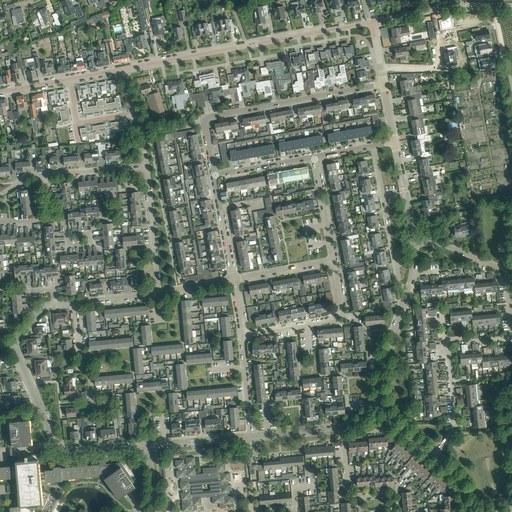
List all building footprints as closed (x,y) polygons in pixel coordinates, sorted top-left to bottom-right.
[(62,3),(59,4),(61,10),(64,8),(67,16),(76,12),(79,18),(83,16),(80,7),(79,6),(74,8),(70,1),(71,1),(70,0),(64,0),(61,1),(62,3)] [(87,0),(90,6),(96,3),(99,9),(100,9),(107,6),(105,3),(104,0),(100,0),(100,1),(98,2),(97,0),(87,0)] [(141,0),(138,0),(141,10),(139,11),(139,12),(138,13),(143,31),(147,30),(147,29),(148,29),(144,9),(143,5),(141,0)] [(147,0),(141,0),(143,5),(144,9),(149,7),(148,1),(147,0)] [(315,0),(310,1),(311,9),(312,14),(320,12),(319,8),(320,8),(320,7),(323,6),(321,0),(315,0)] [(329,0),(330,4),(331,4),(332,10),(336,9),(336,10),(339,10),(339,9),(340,8),(339,3),(343,3),(342,0),(329,0)] [(299,2),(291,3),(292,6),(293,12),(294,17),(301,16),(300,13),(302,13),(302,14),(305,13),(305,12),(304,7),(304,5),(299,6),(299,5),(299,2)] [(262,6),(252,8),(254,18),(255,18),(256,24),(259,24),(260,25),(262,24),(263,23),(265,23),(263,13),(268,12),(266,6),(262,7),(262,6)] [(284,6),(274,8),(276,21),(286,19),(284,12),(285,12),(284,6)] [(15,10),(11,10),(13,16),(15,16),(17,24),(20,24),(25,22),(22,8),(17,9),(15,10)] [(38,12),(37,14),(38,17),(39,18),(42,17),(43,21),(40,22),(42,27),(53,23),(55,28),(56,28),(57,30),(60,29),(59,26),(61,26),(57,18),(54,19),(55,22),(53,23),(48,13),(46,8),(41,10),(40,10),(40,11),(39,11),(39,12),(38,12)] [(185,10),(178,11),(180,21),(187,20),(187,19),(186,10),(185,10)] [(97,15),(94,17),(94,21),(95,23),(103,21),(103,19),(101,14),(97,15)] [(470,15),(472,25),(484,23),(484,20),(484,15),(477,17),(476,14),(470,15)] [(93,17),(86,21),(87,25),(91,23),(91,24),(92,28),(96,27),(95,25),(95,23),(94,21),(94,17),(93,17)] [(439,22),(440,29),(450,27),(453,27),(453,23),(452,20),(448,20),(448,18),(443,19),(444,21),(439,22)] [(224,20),(222,20),(224,29),(224,30),(231,29),(231,32),(234,32),(232,19),(229,20),(229,19),(224,20)] [(161,20),(152,22),(154,31),(155,36),(157,35),(158,35),(165,33),(164,33),(163,29),(161,20)] [(213,21),(211,21),(213,28),(214,27),(216,35),(219,35),(218,32),(224,30),(224,29),(222,20),(216,21),(216,22),(213,23),(213,21)] [(207,23),(201,24),(202,28),(203,34),(209,33),(210,37),(213,36),(211,28),(213,28),(211,21),(210,21),(211,24),(208,24),(207,23)] [(195,27),(192,27),(193,35),(194,40),(197,39),(197,36),(203,34),(202,28),(201,24),(195,25),(195,27)] [(181,27),(173,29),(174,35),(175,40),(183,38),(181,31),(182,31),(182,29),(181,27)] [(392,44),(397,43),(401,42),(400,37),(402,37),(402,36),(409,34),(408,27),(400,28),(392,29),(392,34),(390,34),(392,44)] [(480,28),(472,29),(472,33),(475,32),(476,41),(489,38),(488,30),(480,31),(480,28)] [(132,39),(128,39),(130,52),(134,51),(133,47),(134,46),(133,45),(137,44),(139,49),(148,47),(145,35),(136,37),(136,38),(132,39)] [(347,43),(341,44),(342,48),(341,48),(342,53),(342,54),(345,54),(346,57),(355,55),(353,46),(348,47),(347,43)] [(486,43),(474,46),(475,51),(476,50),(480,50),(481,54),(481,57),(488,55),(487,53),(490,52),(491,52),(490,44),(486,45),(486,43)] [(335,45),(329,46),(330,51),(329,51),(330,55),(333,55),(334,59),(343,57),(342,54),(342,53),(341,48),(336,49),(335,45)] [(448,53),(445,54),(446,60),(459,57),(456,46),(447,48),(448,53)] [(317,53),(318,59),(321,58),(322,61),(328,60),(327,58),(330,57),(329,51),(324,52),(323,47),(317,48),(318,53),(317,53)] [(408,47),(395,49),(396,57),(399,57),(400,61),(407,61),(406,56),(407,55),(406,52),(409,52),(408,47)] [(103,48),(100,49),(100,51),(101,53),(103,66),(110,65),(109,60),(108,58),(107,54),(105,55),(103,48)] [(311,49),(305,50),(306,55),(305,55),(306,64),(319,62),(318,59),(317,53),(312,54),(311,49)] [(100,51),(95,52),(96,60),(97,62),(97,67),(103,66),(101,53),(100,51)] [(113,52),(112,53),(113,57),(113,59),(114,64),(120,63),(121,63),(119,56),(119,54),(119,51),(117,52),(113,52)] [(121,51),(119,51),(119,54),(119,56),(121,63),(130,61),(129,56),(128,54),(128,52),(127,52),(121,53),(121,51)] [(37,52),(33,54),(34,58),(33,58),(35,62),(35,65),(36,68),(41,67),(38,57),(37,52)] [(71,52),(68,53),(68,57),(69,57),(70,63),(71,66),(72,71),(78,70),(77,63),(74,64),(74,63),(73,59),(72,60),(71,52)] [(289,58),(290,63),(290,64),(294,63),(294,66),(301,65),(305,64),(305,60),(304,55),(297,57),(296,52),(290,53),(290,58),(289,58)] [(65,54),(62,55),(65,73),(71,71),(69,59),(66,60),(65,54)] [(62,55),(56,56),(59,74),(65,73),(62,55)] [(94,55),(87,57),(88,61),(89,64),(90,69),(97,67),(95,60),(94,55)] [(364,60),(363,55),(354,57),(355,60),(356,66),(360,65),(360,68),(365,67),(369,66),(368,59),(364,60)] [(446,63),(445,63),(446,66),(451,65),(451,67),(450,67),(451,69),(457,67),(456,58),(459,58),(459,57),(446,60),(446,63)] [(487,58),(478,60),(479,66),(483,65),(484,69),(488,68),(495,67),(494,59),(490,60),(487,60),(487,58)] [(46,60),(41,61),(41,63),(43,74),(50,72),(50,71),(54,71),(53,62),(49,63),(49,62),(46,62),(46,60)] [(261,68),(261,73),(262,75),(268,73),(267,69),(274,68),(276,76),(283,75),(281,61),(279,61),(279,62),(277,62),(270,63),(266,63),(267,67),(261,68)] [(17,63),(11,64),(14,77),(14,82),(20,81),(19,76),(17,63)] [(347,82),(344,64),(339,65),(341,73),(339,74),(338,74),(338,75),(338,76),(335,77),(337,84),(336,84),(337,85),(338,85),(339,85),(343,84),(342,82),(344,81),(344,82),(347,82)] [(30,71),(27,72),(28,77),(29,76),(30,79),(36,78),(34,70),(33,66),(30,67),(30,71)] [(335,77),(334,66),(328,67),(330,75),(328,76),(327,76),(327,77),(327,78),(325,79),(326,86),(326,87),(327,87),(328,87),(332,86),(331,84),(333,83),(333,84),(336,84),(337,84),(335,77)] [(366,72),(365,67),(360,68),(356,69),(359,81),(367,79),(372,78),(371,72),(366,72)] [(228,75),(228,80),(229,82),(235,81),(234,76),(241,75),(243,83),(250,82),(248,71),(247,71),(247,70),(248,69),(247,68),(237,70),(233,70),(234,74),(228,75)] [(325,79),(323,68),(318,69),(319,77),(317,78),(316,78),(316,79),(316,80),(314,81),(315,88),(315,89),(317,89),(318,89),(321,88),(321,86),(322,85),(323,86),(326,86),(325,79)] [(314,81),(312,70),(307,71),(308,79),(307,80),(306,80),(305,81),(306,82),(303,83),(304,90),(305,91),(306,91),(307,91),(310,90),(310,88),(312,87),(312,88),(315,88),(314,81)] [(303,83),(301,72),(296,73),(298,81),(296,82),(295,82),(295,83),(295,84),(292,85),(293,88),(294,93),(295,93),(296,93),(300,92),(299,90),(301,89),(301,90),(304,90),(303,83)] [(416,82),(414,73),(401,74),(403,81),(400,82),(401,89),(413,87),(412,82),(416,82)] [(195,88),(202,86),(201,84),(208,83),(209,88),(216,87),(214,74),(199,76),(200,80),(194,81),(195,88)] [(290,81),(288,74),(283,75),(276,76),(272,77),(272,80),(273,83),(276,83),(277,90),(284,89),(283,83),(290,81)] [(109,85),(106,85),(107,90),(106,90),(107,96),(110,96),(110,94),(112,93),(111,90),(116,89),(114,80),(108,81),(109,85)] [(168,85),(165,86),(166,93),(171,92),(171,90),(172,89),(172,90),(174,91),(175,92),(176,92),(177,95),(185,94),(182,80),(168,83),(168,85)] [(272,80),(256,83),(256,87),(257,89),(260,88),(264,87),(265,96),(272,94),(270,87),(274,86),(273,83),(272,80)] [(256,83),(255,81),(250,82),(243,83),(238,84),(239,87),(240,92),(243,91),(244,97),(251,96),(249,88),(252,87),(253,87),(255,87),(256,87),(256,83)] [(99,87),(97,87),(97,92),(98,98),(101,97),(101,95),(103,95),(102,91),(106,90),(107,90),(106,85),(105,82),(99,83),(99,87)] [(90,88),(87,89),(88,94),(89,100),(92,99),(91,97),(94,97),(93,93),(97,92),(97,87),(96,83),(89,85),(90,88)] [(81,90),(78,91),(80,101),(83,101),(82,99),(84,99),(84,95),(88,94),(87,89),(87,85),(80,86),(81,90)] [(149,85),(140,88),(142,94),(144,93),(145,97),(146,96),(152,115),(164,111),(158,92),(152,94),(151,91),(149,85)] [(222,86),(224,96),(227,95),(231,94),(232,103),(239,102),(238,96),(241,95),(240,92),(239,87),(228,89),(227,85),(222,86)] [(223,92),(222,86),(216,87),(209,88),(205,89),(206,93),(206,96),(207,96),(207,97),(210,97),(211,102),(217,101),(216,93),(219,92),(219,93),(222,92),(222,93),(223,92)] [(410,98),(421,95),(420,92),(418,92),(414,91),(413,87),(401,89),(403,96),(409,95),(410,98)] [(64,89),(57,91),(58,94),(59,94),(60,99),(64,98),(64,102),(66,102),(67,104),(70,103),(68,92),(65,93),(64,89)] [(55,91),(48,92),(50,101),(54,100),(55,104),(57,103),(58,105),(61,105),(60,99),(59,94),(58,94),(55,95),(55,91)] [(189,96),(189,93),(185,94),(177,95),(171,96),(173,104),(176,104),(177,109),(184,108),(182,100),(186,99),(186,100),(189,99),(189,100),(190,100),(189,96)] [(206,93),(189,96),(190,100),(190,102),(194,101),(194,100),(197,100),(199,108),(205,107),(204,101),(207,101),(207,97),(207,96),(206,96),(206,93)] [(33,104),(30,104),(30,106),(32,119),(32,122),(34,132),(38,132),(36,122),(37,122),(36,117),(37,117),(35,108),(41,107),(40,103),(40,100),(38,100),(37,94),(32,95),(31,95),(33,104)] [(115,102),(111,103),(112,112),(118,110),(118,107),(121,106),(119,95),(116,96),(116,98),(114,98),(115,102)] [(374,95),(367,96),(368,103),(375,102),(375,105),(380,105),(378,98),(375,99),(374,95)] [(21,96),(16,97),(17,102),(18,108),(19,109),(19,110),(24,109),(25,108),(25,107),(27,106),(27,102),(25,102),(23,96),(22,96),(21,96)] [(369,107),(368,103),(367,96),(360,97),(361,105),(365,104),(366,107),(369,107)] [(419,99),(421,98),(421,96),(410,98),(410,100),(407,101),(409,108),(421,106),(419,99)] [(361,105),(360,97),(352,99),(354,106),(361,105)] [(103,98),(100,99),(102,110),(105,109),(106,113),(112,112),(111,103),(106,104),(106,100),(104,100),(103,98)] [(7,104),(6,99),(1,100),(4,115),(4,117),(7,117),(7,116),(9,116),(10,120),(14,119),(12,111),(7,112),(6,107),(8,106),(7,104)] [(97,106),(92,106),(94,115),(100,114),(99,110),(102,110),(100,99),(97,99),(98,101),(96,102),(97,106)] [(347,100),(339,101),(341,111),(348,110),(349,115),(348,115),(349,118),(352,118),(351,108),(348,109),(348,107),(347,100)] [(341,111),(339,101),(332,102),(334,110),(334,112),(341,111)] [(85,102),(82,102),(84,113),(87,113),(88,116),(94,115),(92,106),(88,107),(87,103),(85,104),(85,102)] [(334,110),(332,102),(325,104),(326,111),(330,111),(330,112),(334,111),(333,110),(334,110)] [(319,105),(312,106),(313,114),(314,116),(321,115),(323,124),(326,124),(324,113),(321,114),(319,105)] [(64,106),(53,108),(54,111),(56,110),(56,112),(60,112),(61,116),(69,114),(68,108),(64,109),(64,106)] [(312,106),(305,107),(306,115),(313,114),(312,106)] [(413,115),(414,118),(425,116),(424,112),(422,113),(421,106),(409,108),(410,115),(413,115)] [(306,115),(305,107),(297,109),(299,116),(299,118),(297,118),(299,128),(301,127),(301,125),(302,124),(301,120),(302,119),(302,118),(303,118),(303,116),(306,115)] [(292,110),(285,111),(286,119),(290,118),(290,121),(294,122),(295,128),(298,128),(296,118),(293,119),(293,117),(292,110)] [(12,111),(14,119),(20,118),(18,111),(12,112),(12,111)] [(277,113),(279,120),(286,119),(285,111),(277,113)] [(279,120),(277,113),(270,114),(272,123),(269,124),(271,134),(274,134),(272,126),(272,125),(279,124),(279,120)] [(69,114),(61,116),(61,120),(58,121),(58,123),(56,124),(57,127),(67,125),(67,121),(70,121),(69,114)] [(265,115),(257,116),(259,124),(266,122),(265,115)] [(259,124),(257,116),(250,118),(251,125),(255,125),(256,128),(259,127),(259,124)] [(425,118),(425,116),(414,118),(414,120),(411,121),(412,128),(424,126),(423,118),(425,118)] [(251,125),(250,118),(243,119),(244,127),(251,125)] [(237,120),(229,122),(232,133),(239,131),(240,137),(239,137),(239,139),(243,138),(242,136),(241,129),(238,129),(237,120)] [(123,121),(117,122),(118,130),(123,130),(123,133),(125,133),(126,135),(129,134),(127,124),(124,124),(123,121)] [(111,127),(108,127),(110,138),(113,137),(113,135),(115,135),(114,131),(118,130),(117,122),(111,123),(111,127)] [(229,122),(222,123),(224,133),(231,132),(229,122)] [(224,133),(222,123),(215,124),(217,135),(224,133)] [(104,124),(98,125),(100,134),(104,133),(105,137),(107,136),(107,138),(110,138),(108,127),(105,128),(104,124)] [(93,130),(90,131),(92,141),(95,141),(94,139),(96,138),(96,135),(100,134),(98,125),(92,126),(93,130)] [(424,126),(412,128),(414,135),(417,135),(417,137),(428,135),(427,131),(425,132),(424,126)] [(86,127),(80,129),(81,137),(86,136),(87,140),(89,140),(89,142),(92,141),(90,131),(87,131),(86,127)] [(431,140),(430,135),(417,137),(418,140),(411,141),(412,149),(424,147),(424,146),(424,145),(424,143),(423,142),(431,140)] [(158,149),(168,147),(167,140),(165,140),(162,141),(156,142),(158,149)] [(187,146),(187,149),(199,147),(198,141),(190,142),(190,145),(187,146)] [(112,151),(113,160),(121,159),(120,149),(123,149),(122,143),(119,143),(119,148),(116,148),(116,151),(112,151)] [(102,151),(101,144),(98,145),(98,150),(95,150),(95,153),(92,153),(92,162),(97,162),(97,161),(100,161),(99,151),(102,151)] [(105,144),(101,144),(102,151),(105,151),(106,161),(108,160),(108,161),(113,160),(112,151),(109,151),(108,149),(105,149),(105,144)] [(81,145),(81,148),(81,155),(84,154),(85,163),(87,162),(87,163),(92,162),(92,153),(88,154),(87,150),(84,151),(84,147),(83,145),(81,145)] [(170,148),(169,146),(158,149),(159,155),(166,154),(169,153),(168,150),(170,148)] [(424,147),(412,149),(414,156),(421,155),(421,157),(432,155),(431,151),(425,152),(424,147)] [(81,155),(81,148),(77,148),(77,153),(74,153),(74,156),(71,156),(72,166),(77,165),(79,165),(78,155),(81,155)] [(63,149),(60,150),(60,157),(64,156),(64,166),(67,166),(72,166),(71,156),(67,157),(67,154),(63,154),(63,149)] [(60,157),(60,150),(56,150),(56,153),(53,153),(53,156),(50,157),(50,166),(55,165),(58,165),(57,157),(60,157)] [(46,159),(46,152),(42,152),(42,155),(39,155),(39,160),(36,160),(37,170),(44,169),(43,160),(46,159)] [(171,156),(170,153),(166,154),(159,155),(160,161),(167,160),(171,159),(170,156),(171,156)] [(33,160),(32,154),(29,154),(29,158),(26,159),(26,161),(23,162),(23,171),(28,171),(28,170),(31,170),(30,160),(33,160)] [(432,158),(432,155),(421,157),(422,160),(419,161),(420,168),(428,166),(427,159),(432,158)] [(12,165),(12,158),(8,158),(8,164),(5,164),(6,166),(2,167),(3,176),(8,176),(8,175),(10,175),(9,165),(12,165)] [(15,158),(12,158),(12,165),(16,165),(16,172),(19,171),(19,172),(23,171),(23,162),(19,162),(19,159),(15,160),(15,158)] [(354,160),(354,165),(355,165),(357,165),(358,168),(367,167),(366,160),(361,161),(360,159),(361,158),(354,160)] [(198,163),(191,164),(192,168),(195,168),(195,172),(204,170),(203,164),(198,165),(198,163)] [(337,169),(335,163),(327,165),(328,171),(337,169)] [(169,169),(169,166),(161,168),(162,174),(169,173),(169,175),(173,175),(172,169),(169,169)] [(429,170),(428,166),(420,168),(421,175),(424,175),(425,177),(436,175),(436,172),(433,172),(432,169),(429,170)] [(367,167),(358,168),(359,172),(356,172),(357,178),(364,177),(363,174),(368,173),(367,167)] [(309,177),(307,168),(300,170),(302,178),(309,177)] [(277,183),(275,174),(269,175),(270,184),(277,183)] [(436,175),(425,177),(425,180),(422,181),(424,188),(436,185),(435,179),(437,179),(436,175)] [(264,176),(258,177),(259,186),(266,185),(264,176)] [(170,178),(170,179),(163,180),(165,187),(176,184),(175,178),(173,177),(170,178)] [(364,180),(364,177),(357,178),(353,179),(354,182),(357,181),(358,183),(361,183),(361,187),(371,185),(370,179),(364,180)] [(70,188),(69,182),(60,184),(61,188),(56,188),(57,191),(61,190),(70,188)] [(206,182),(198,184),(198,187),(194,188),(195,191),(199,190),(207,189),(206,182)] [(234,191),(233,182),(226,183),(228,192),(234,191)] [(340,188),(339,182),(330,184),(331,190),(340,188)] [(176,188),(176,184),(165,187),(166,193),(173,192),(173,188),(176,188)] [(371,185),(361,187),(362,190),(359,190),(361,196),(367,195),(367,192),(372,191),(371,185)] [(436,192),(435,186),(424,188),(425,195),(428,195),(428,197),(436,196),(443,194),(442,191),(436,192)] [(25,190),(24,187),(19,188),(21,198),(30,197),(29,196),(29,193),(34,192),(33,189),(28,190),(25,190)] [(71,194),(70,188),(61,190),(62,193),(57,194),(57,197),(62,196),(71,194)] [(207,189),(199,190),(195,191),(196,199),(206,197),(206,195),(208,195),(207,189)] [(350,193),(350,190),(334,193),(334,195),(332,196),(334,202),(346,200),(345,194),(350,193)] [(176,191),(173,192),(166,193),(167,199),(178,197),(176,191)] [(62,199),(58,200),(59,207),(64,206),(63,202),(72,201),(71,194),(62,196),(62,199)] [(34,198),(34,195),(29,196),(30,197),(21,198),(22,204),(30,203),(30,202),(30,199),(34,198)] [(361,196),(356,197),(357,200),(361,199),(362,202),(364,201),(365,205),(374,203),(373,197),(368,198),(367,195),(361,196)] [(436,199),(436,196),(428,197),(429,200),(422,201),(423,209),(431,207),(435,206),(434,199),(436,199)] [(179,206),(178,197),(167,199),(168,206),(175,204),(176,207),(179,206)] [(210,206),(209,200),(201,201),(199,202),(200,208),(210,206)] [(30,203),(22,204),(19,204),(20,210),(23,210),(31,209),(31,207),(31,204),(35,204),(35,201),(30,202),(30,203)] [(375,209),(374,203),(365,205),(361,205),(362,215),(364,214),(372,213),(371,210),(375,209)] [(31,209),(23,210),(23,216),(27,215),(27,217),(32,217),(31,214),(32,214),(32,210),(36,210),(36,207),(31,207),(31,209)] [(432,211),(431,207),(423,209),(425,216),(428,215),(428,218),(439,216),(437,210),(432,211)] [(68,213),(68,212),(65,212),(65,216),(68,216),(69,222),(73,222),(73,223),(71,223),(72,226),(76,226),(75,221),(74,213),(68,213)] [(372,216),(372,213),(364,214),(365,220),(367,219),(368,223),(377,221),(376,215),(372,216)] [(267,224),(275,222),(274,216),(269,217),(269,215),(266,216),(266,217),(265,218),(265,221),(266,221),(267,224)] [(182,219),(181,216),(171,218),(172,224),(179,223),(178,220),(182,219)] [(348,219),(337,221),(338,227),(347,225),(349,225),(350,225),(350,223),(349,222),(348,219)] [(379,227),(377,221),(368,223),(369,226),(366,227),(367,233),(374,231),(373,228),(379,227)] [(461,223),(463,235),(470,234),(470,231),(475,230),(474,222),(468,224),(468,222),(461,223)] [(55,223),(53,223),(42,224),(42,229),(45,229),(45,233),(54,232),(54,229),(55,229),(55,224),(55,223)] [(463,235),(461,223),(461,225),(451,227),(452,234),(455,234),(455,237),(463,235)] [(348,229),(347,225),(338,227),(339,233),(341,233),(342,236),(352,234),(351,228),(348,229)] [(374,231),(367,233),(368,238),(371,237),(372,241),(381,239),(380,233),(375,234),(374,231)] [(369,245),(371,251),(377,249),(377,247),(382,245),(381,239),(372,241),(372,244),(369,245)] [(188,250),(188,247),(176,250),(178,256),(185,255),(184,251),(188,250)] [(386,257),(385,251),(380,252),(379,249),(377,249),(371,251),(371,252),(373,252),(374,259),(386,257)] [(253,258),(252,252),(249,253),(247,253),(239,255),(240,261),(250,259),(250,258),(253,258)] [(271,262),(274,261),(282,260),(281,253),(268,256),(269,260),(271,262)] [(356,257),(355,257),(344,259),(345,266),(349,265),(349,268),(364,265),(363,262),(359,263),(359,261),(357,260),(356,257)] [(387,263),(386,257),(374,259),(375,263),(372,263),(373,268),(376,268),(383,267),(382,264),(387,263)] [(53,264),(52,258),(50,258),(50,264),(51,276),(51,278),(54,277),(54,276),(58,276),(57,267),(54,267),(54,264),(53,264)] [(251,262),(250,259),(240,261),(242,267),(250,266),(249,262),(251,262)] [(204,265),(201,266),(201,268),(202,271),(203,274),(206,273),(209,273),(209,269),(205,270),(204,265)] [(192,273),(191,267),(180,269),(181,275),(192,273)] [(383,267),(376,268),(377,274),(376,274),(377,278),(380,277),(390,275),(389,269),(383,270),(383,267)] [(321,273),(315,274),(317,283),(323,281),(323,280),(322,277),(321,273)] [(133,275),(127,275),(127,282),(132,282),(132,287),(138,286),(138,281),(142,280),(142,275),(138,275),(137,277),(133,277),(133,275)] [(311,284),(309,275),(303,276),(304,285),(311,284)] [(391,281),(390,275),(380,277),(381,280),(378,281),(379,287),(386,285),(386,282),(391,281)] [(294,278),(291,278),(294,290),(296,289),(295,287),(299,286),(298,277),(297,277),(296,276),(294,276),(294,278)] [(121,280),(117,281),(118,290),(124,289),(123,285),(128,285),(127,277),(120,278),(121,280)] [(106,279),(107,286),(111,286),(111,291),(118,290),(117,281),(113,281),(113,278),(106,279)] [(95,279),(85,281),(86,289),(86,288),(90,288),(91,292),(97,292),(95,279)] [(96,283),(97,292),(103,291),(102,287),(107,286),(106,279),(99,279),(100,282),(96,283)] [(281,289),(279,281),(273,282),(274,291),(277,290),(277,292),(278,293),(281,292),(280,289),(281,289)] [(268,283),(261,284),(263,293),(269,292),(268,283)] [(350,291),(359,290),(361,289),(360,283),(349,285),(350,291)] [(257,294),(255,285),(249,286),(250,290),(250,293),(250,295),(257,294)] [(392,287),(387,288),(386,285),(379,287),(380,292),(383,292),(384,295),(393,293),(392,287)] [(16,295),(15,292),(11,292),(11,297),(13,297),(13,301),(22,300),(22,301),(26,301),(26,298),(22,298),(21,294),(16,295)] [(394,300),(393,293),(384,295),(384,298),(383,299),(383,298),(381,299),(381,302),(374,303),(375,307),(383,305),(383,310),(392,308),(390,300),(394,300)] [(362,306),(361,302),(353,304),(354,310),(364,308),(364,305),(362,306)] [(22,306),(14,307),(15,318),(17,317),(17,313),(20,313),(22,313),(28,313),(27,310),(23,310),(22,307),(22,306)] [(284,308),(284,310),(286,319),(292,318),(290,307),(284,308)] [(303,307),(297,308),(298,317),(305,316),(303,307)] [(286,319),(284,310),(278,312),(280,320),(286,319)] [(50,317),(50,322),(51,330),(55,330),(55,326),(58,325),(62,325),(61,313),(57,314),(57,313),(56,313),(56,314),(53,314),(54,317),(50,317)] [(61,313),(62,325),(69,324),(68,313),(61,313)] [(254,316),(255,318),(255,321),(256,325),(262,324),(261,315),(260,315),(260,313),(254,314),(254,316)] [(36,331),(37,335),(41,335),(45,335),(44,330),(43,330),(43,327),(47,327),(47,323),(39,324),(39,327),(35,328),(35,331),(36,331)] [(37,335),(33,335),(33,339),(27,340),(28,347),(37,346),(37,342),(39,342),(39,339),(41,338),(41,335),(37,335)] [(61,345),(57,345),(58,350),(58,353),(61,352),(66,352),(66,350),(72,349),(72,344),(61,345)] [(37,346),(28,347),(28,354),(34,354),(35,358),(41,357),(43,357),(42,353),(40,353),(40,350),(38,350),(37,346)] [(41,357),(41,360),(35,361),(36,368),(45,367),(50,367),(49,356),(43,357),(41,357)] [(45,367),(36,368),(37,376),(43,375),(43,382),(51,381),(51,374),(48,374),(48,371),(46,371),(45,367)] [(12,368),(6,370),(8,377),(10,377),(15,376),(12,368)] [(10,382),(10,377),(8,377),(3,377),(4,385),(7,384),(8,391),(16,390),(15,381),(10,382)] [(71,378),(66,379),(66,387),(69,386),(69,385),(70,385),(72,385),(75,385),(75,378),(72,378),(71,378)] [(66,388),(65,388),(65,395),(75,394),(75,389),(74,387),(76,387),(75,385),(72,385),(70,385),(69,385),(69,386),(66,387),(66,388)] [(7,394),(6,394),(6,397),(7,402),(7,405),(11,404),(20,403),(19,395),(12,396),(12,393),(7,394)] [(76,416),(75,412),(79,412),(79,408),(75,408),(66,409),(67,417),(76,416)] [(314,410),(305,411),(306,417),(307,417),(307,421),(319,420),(318,415),(315,415),(314,410)] [(433,420),(432,416),(440,416),(440,415),(437,416),(437,410),(425,412),(424,412),(424,421),(433,420)] [(174,423),(172,424),(172,433),(180,432),(180,424),(182,424),(182,420),(181,413),(178,413),(178,419),(174,423)] [(117,415),(113,416),(114,426),(108,427),(109,438),(116,438),(115,428),(118,428),(117,425),(117,421),(117,415)] [(81,427),(81,419),(77,419),(77,425),(74,425),(74,429),(75,431),(70,432),(71,441),(79,440),(78,427),(81,427)] [(6,431),(8,447),(32,445),(30,420),(10,422),(10,431),(6,431)] [(95,427),(86,428),(86,440),(96,439),(95,427)] [(109,438),(108,427),(107,427),(107,428),(106,427),(105,427),(103,427),(102,428),(101,428),(101,429),(102,439),(104,439),(105,439),(109,438)] [(384,437),(381,438),(381,447),(382,452),(384,451),(384,446),(387,446),(387,447),(390,446),(392,439),(387,440),(387,437),(386,435),(385,435),(385,436),(384,436),(384,437)] [(393,453),(390,456),(392,458),(395,454),(401,447),(398,445),(399,444),(398,443),(399,443),(398,442),(397,443),(392,439),(390,446),(393,448),(390,451),(392,452),(393,453)] [(398,456),(395,460),(395,461),(397,462),(400,458),(406,451),(404,450),(403,449),(404,448),(403,447),(402,446),(401,447),(395,454),(398,456)] [(403,460),(400,464),(401,466),(405,462),(407,459),(411,455),(408,453),(409,452),(408,451),(408,450),(407,450),(406,451),(400,458),(403,460)] [(413,457),(412,456),(411,458),(405,465),(408,467),(405,471),(407,472),(410,469),(416,461),(413,459),(414,458),(413,457)] [(0,479),(17,478),(18,485),(18,486),(14,487),(15,487),(15,491),(14,491),(19,491),(19,492),(19,493),(20,505),(20,506),(20,507),(18,507),(10,508),(11,508),(11,511),(12,511),(11,511),(32,511),(32,509),(39,508),(41,509),(42,510),(50,494),(48,493),(42,490),(40,490),(40,485),(40,483),(43,483),(43,482),(47,482),(50,482),(50,481),(54,481),(58,481),(58,480),(62,480),(62,481),(62,479),(65,479),(65,478),(68,478),(68,479),(72,478),(75,477),(75,478),(78,478),(78,477),(82,477),(82,478),(85,477),(88,476),(88,477),(92,477),(92,476),(95,476),(98,476),(98,475),(102,475),(101,467),(106,466),(105,464),(105,461),(106,461),(99,462),(99,464),(63,468),(61,468),(61,466),(53,467),(53,470),(39,471),(38,460),(37,460),(31,461),(28,461),(28,457),(27,457),(16,458),(16,462),(16,466),(1,467),(0,465),(0,479)] [(194,457),(186,458),(186,464),(184,464),(184,460),(175,460),(176,468),(178,468),(178,471),(176,471),(177,478),(181,478),(181,482),(180,482),(181,490),(183,490),(183,492),(181,493),(182,500),(187,500),(188,504),(182,504),(183,511),(194,511),(194,510),(197,510),(196,505),(202,505),(201,498),(212,497),(213,504),(220,503),(220,508),(226,508),(225,505),(234,504),(233,496),(227,497),(227,493),(232,493),(231,485),(228,485),(228,481),(231,481),(230,473),(228,473),(224,474),(224,472),(226,471),(225,461),(216,462),(217,467),(203,468),(203,474),(204,476),(198,476),(198,475),(196,475),(196,472),(195,468),(193,468),(193,465),(195,465),(194,457)] [(418,461),(417,460),(416,461),(410,469),(412,471),(409,475),(411,476),(421,464),(420,465),(418,463),(419,462),(417,461),(418,461)] [(112,463),(110,464),(108,464),(105,464),(106,466),(101,467),(102,475),(102,476),(102,477),(103,477),(104,478),(104,479),(106,482),(107,483),(119,499),(123,496),(127,493),(128,492),(137,486),(132,479),(132,478),(131,476),(125,468),(124,467),(123,466),(121,463),(112,463)] [(422,465),(421,464),(411,476),(415,472),(417,475),(414,478),(416,480),(426,468),(425,469),(422,467),(423,466),(422,465)] [(258,466),(258,465),(249,465),(250,470),(255,470),(258,469),(259,481),(265,481),(265,479),(264,471),(264,465),(258,466)] [(427,468),(426,468),(416,480),(419,476),(422,478),(419,482),(421,484),(424,480),(430,473),(427,471),(428,470),(427,469),(427,468)] [(432,473),(429,477),(423,484),(425,485),(429,482),(431,484),(428,487),(428,488),(438,475),(437,474),(437,475),(436,474),(435,475),(432,473)] [(438,475),(428,488),(430,489),(433,485),(436,487),(433,491),(443,479),(442,478),(442,479),(441,478),(440,479),(437,477),(438,475)] [(443,479),(433,491),(435,493),(438,489),(441,491),(442,494),(449,490),(445,486),(447,484),(446,484),(448,483),(447,482),(446,482),(445,482),(444,483),(442,481),(443,479)] [(450,496),(449,490),(442,494),(443,497),(444,500),(439,501),(439,503),(455,502),(453,502),(453,498),(454,498),(454,497),(454,496),(452,496),(450,496)]
